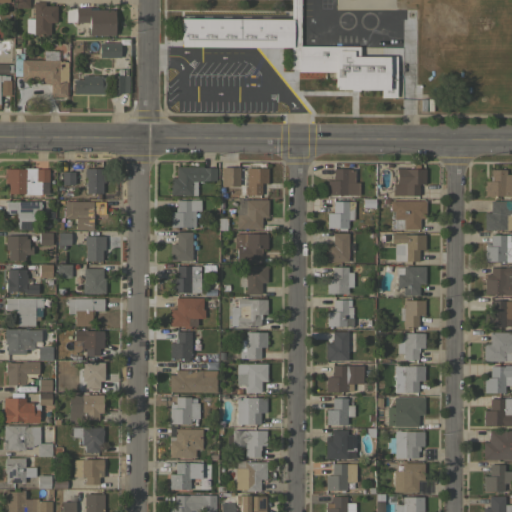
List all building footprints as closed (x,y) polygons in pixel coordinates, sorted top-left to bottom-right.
[(299,0),(299,46),(358,46),(357,55),(395,56),(395,97),(380,97),(380,89),(334,89),(335,71),(297,71),(297,68),(289,68),(289,47),(180,46),(180,18),(290,19),(290,0),(299,0)] [(55,22),(49,22),(49,34),(46,34),(25,34),(25,18),(32,18),(32,6),(31,6),(31,3),(33,3),(33,1),(43,1),(43,5),(55,5),(55,22)] [(88,35),(88,34),(86,34),(86,28),(88,28),(88,22),(75,22),(75,21),(65,21),(65,8),(75,8),(75,7),(89,7),(89,9),(114,9),(114,35),(88,35)] [(119,42),(119,57),(98,57),(98,42),(119,42)] [(67,81),(66,81),(65,96),(50,96),(50,84),(47,84),(47,83),(40,83),(40,80),(20,80),(20,76),(13,76),(13,48),(19,48),(19,53),(22,53),(22,59),(43,59),(43,49),(57,49),(57,60),(63,60),(63,61),(67,61),(67,81)] [(0,63),(7,63),(7,64),(11,64),(11,71),(7,71),(7,72),(0,72),(0,63)] [(0,74),(3,74),(3,75),(8,75),(8,80),(9,80),(10,95),(0,95),(0,74)] [(100,75),(100,80),(105,80),(105,93),(72,93),(72,79),(81,79),(81,75),(100,75)] [(128,92),(113,92),(113,75),(128,75),(128,92)] [(169,194),(169,177),(175,177),(175,166),(202,166),(201,167),(215,167),(215,180),(202,180),(202,181),(196,181),(196,195),(169,194)] [(238,176),(240,176),(240,180),(238,180),(238,185),(220,186),(220,167),(238,167),(238,176)] [(245,186),(245,167),(266,168),(266,183),(260,183),(260,194),(247,194),(247,195),(242,195),(242,186),(245,186)] [(23,168),(35,168),(47,168),(47,193),(23,193),(7,193),(7,182),(5,182),(5,168),(23,168)] [(104,168),(104,182),(101,182),(101,193),(85,193),(85,176),(83,176),(84,168),(104,168)] [(326,195),(326,180),(332,180),(332,175),(332,168),(354,168),(353,182),(358,182),(358,195),(326,195)] [(391,195),(391,189),(395,189),(395,168),(404,168),(424,169),(424,183),(418,183),(418,195),(391,195)] [(511,195),(483,195),(483,181),(489,181),(489,169),(505,169),(505,173),(511,173),(511,195)] [(73,184),(61,184),(61,171),(73,171),(73,184)] [(169,211),(174,211),(174,207),(175,207),(175,200),(189,200),(189,199),(199,199),(199,213),(194,213),(194,226),(188,226),(188,229),(185,229),(185,227),(169,226),(169,211)] [(267,199),(266,216),(260,216),(260,228),(235,228),(235,209),(237,209),(237,199),(267,199)] [(39,201),(39,211),(34,211),(34,229),(16,229),(16,218),(15,218),(15,213),(5,213),(5,200),(39,201)] [(104,201),(104,214),(97,213),(97,219),(92,219),(91,229),(74,229),(75,218),(63,217),(64,200),(104,201)] [(424,200),(424,217),(418,217),(418,229),(402,229),(402,228),(393,228),(393,211),(389,211),(389,200),(424,200)] [(511,200),(511,229),(483,229),(483,212),(489,212),(489,200),(511,200)] [(326,212),(332,212),(332,201),(353,201),(353,219),(347,219),(347,227),(345,227),(345,230),(338,230),(338,227),(326,227),(326,212)] [(51,232),(51,244),(38,244),(38,231),(51,232)] [(190,260),(169,260),(169,243),(175,243),(175,231),(191,231),(190,260)] [(70,232),(69,244),(57,244),(57,232),(70,232)] [(325,261),(325,244),(331,244),(331,232),(346,233),(346,261),(339,261),(325,261)] [(266,233),(266,248),(260,248),(260,253),(260,260),(247,260),(235,260),(235,248),(233,248),(233,233),(266,233)] [(424,234),(423,250),(417,249),(417,261),(393,260),(393,243),(390,243),(390,233),(424,234)] [(511,261),(483,261),(483,246),(484,246),(484,244),(489,244),(490,234),(508,235),(508,241),(511,241),(511,261)] [(25,235),(25,238),(27,238),(27,246),(31,246),(31,253),(24,253),(23,260),(7,260),(7,249),(4,249),(4,235),(25,235)] [(104,235),(104,249),(101,249),(101,260),(85,260),(85,244),(83,244),(83,235),(104,235)] [(51,263),(50,277),(38,276),(38,263),(51,263)] [(70,264),(70,277),(55,277),(55,264),(70,264)] [(199,292),(169,292),(169,277),(172,277),(173,272),(175,272),(175,265),(198,265),(198,276),(194,276),(194,282),(199,282),(199,292)] [(244,286),(238,286),(238,273),(244,273),(244,265),(266,265),(266,282),(260,282),(260,293),(244,293),(244,286)] [(352,287),(346,287),(346,293),(325,293),(325,278),(331,278),(331,273),(331,266),(347,266),(347,271),(352,271),(352,287)] [(424,266),(424,283),(418,283),(418,294),(402,294),(402,287),(396,287),(396,275),(394,275),(394,266),(402,267),(402,266),(424,266)] [(483,279),(484,279),(484,274),(489,274),(489,267),(503,267),(511,266),(511,276),(506,276),(506,282),(511,282),(511,294),(502,295),(502,293),(483,294),(483,279)] [(82,293),(82,268),(101,268),(101,278),(104,278),(104,293),(82,293)] [(24,293),(24,292),(22,292),(22,291),(8,291),(4,291),(4,288),(4,283),(5,283),(5,278),(6,278),(6,269),(24,269),(24,274),(25,274),(25,283),(37,283),(37,293),(24,293)] [(41,297),(41,307),(33,307),(33,315),(39,315),(39,319),(33,319),(33,325),(16,325),(16,314),(14,314),(14,309),(4,309),(4,297),(41,297)] [(73,325),(73,312),(66,312),(67,297),(102,298),(102,310),(92,310),(92,315),(90,315),(90,325),(73,325)] [(201,297),(201,309),(203,309),(203,318),(196,318),(196,326),(189,325),(189,328),(183,328),(183,326),(168,326),(168,309),(175,309),(175,297),(201,297)] [(236,298),(245,298),(245,299),(265,299),(265,314),(260,314),(260,318),(259,318),(259,325),(245,325),(245,326),(236,326),(236,298)] [(351,326),(325,326),(325,310),(331,310),(331,299),(346,299),(346,306),(351,306),(351,326)] [(402,320),(398,320),(398,307),(402,307),(402,300),(423,300),(423,315),(417,315),(417,326),(402,326),(402,320)] [(483,311),(489,311),(489,300),(503,300),(503,307),(510,308),(510,318),(503,318),(503,327),(483,327),(483,311)] [(24,328),(24,329),(39,329),(40,340),(32,340),(33,348),(24,348),(24,353),(5,353),(5,343),(3,343),(3,328),(24,328)] [(102,331),(102,333),(103,333),(103,338),(102,338),(102,348),(98,348),(98,355),(84,355),(84,348),(81,348),(81,340),(74,339),(74,330),(102,331)] [(346,340),(349,340),(349,349),(346,349),(346,360),(324,360),(324,342),(331,342),(331,330),(346,331),(346,340)] [(189,357),(187,357),(187,360),(181,360),(181,357),(168,357),(168,343),(174,343),(174,337),(175,337),(175,331),(189,331),(189,357)] [(238,358),(238,339),(245,339),(245,332),(265,332),(265,347),(259,347),(259,353),(260,353),(260,356),(259,356),(259,358),(238,358)] [(511,332),(511,360),(482,360),(482,343),(488,344),(488,332),(511,332)] [(423,333),(423,348),(417,348),(417,352),(417,359),(402,359),(402,353),(396,353),(396,340),(398,340),(398,336),(402,336),(402,333),(423,333)] [(51,346),(51,359),(36,359),(37,346),(51,346)] [(37,361),(37,373),(24,373),(24,384),(5,384),(5,374),(4,374),(4,361),(37,361)] [(103,362),(103,380),(98,380),(98,388),(84,388),(84,380),(81,380),(81,362),(103,362)] [(234,384),(234,363),(266,363),(266,380),(259,380),(259,392),(244,392),(244,384),(234,384)] [(324,391),(324,376),(331,376),(331,365),(361,365),(361,383),(351,383),(351,390),(345,390),(345,391),(340,391),(324,391)] [(394,375),(392,375),(392,365),(423,366),(423,380),(417,380),(416,392),(393,392),(394,375)] [(482,377),(488,377),(488,366),(502,366),(502,365),(511,365),(511,385),(503,385),(503,392),(482,392),(482,377)] [(215,391),(168,391),(168,374),(174,374),(174,370),(215,370),(215,376),(215,391)] [(50,378),(50,391),(37,391),(37,379),(50,378)] [(37,392),(50,392),(50,404),(37,404),(37,392)] [(101,394),(101,412),(97,412),(97,419),(84,419),(84,423),(67,423),(68,394),(101,394)] [(386,425),(386,406),(392,406),(392,397),(393,397),(393,395),(406,395),(406,397),(423,397),(423,414),(417,414),(417,425),(392,426),(392,424),(386,425)] [(21,422),(21,420),(8,420),(8,422),(3,422),(3,410),(2,410),(2,396),(24,397),(24,401),(32,401),(32,402),(37,402),(37,404),(37,409),(38,409),(38,422),(21,422)] [(198,418),(189,418),(189,423),(168,423),(168,408),(169,408),(169,403),(174,403),(174,396),(189,396),(189,403),(198,403),(198,418)] [(511,425),(501,425),(482,425),(482,410),(488,410),(488,398),(489,398),(489,396),(495,396),(495,397),(511,398),(511,425)] [(235,397),(265,397),(265,412),(259,412),(258,424),(235,424),(235,397)] [(345,404),(352,405),(352,416),(346,416),(346,424),(324,424),(325,409),(330,409),(331,397),(345,397),(345,404)] [(24,446),(24,449),(2,449),(2,425),(22,425),(38,425),(38,442),(37,442),(50,442),(50,456),(36,456),(36,443),(31,445),(30,446),(24,446)] [(101,426),(101,429),(102,429),(102,434),(101,434),(101,444),(97,444),(97,452),(84,452),(84,444),(80,444),(80,437),(71,437),(71,427),(80,427),(80,426),(101,426)] [(200,448),(194,448),(194,457),(191,457),(191,459),(183,459),(183,457),(167,457),(167,436),(173,436),(174,428),(201,428),(200,448)] [(324,436),(330,436),(330,429),(346,429),(346,431),(348,431),(348,434),(352,434),(352,437),(354,439),(354,458),(324,458),(324,436)] [(393,457),(393,452),(388,452),(388,447),(386,447),(386,442),(388,442),(388,437),(393,437),(393,430),(395,430),(395,429),(399,429),(399,431),(422,431),(422,446),(417,446),(417,451),(416,451),(416,457),(393,457)] [(265,430),(265,445),(259,445),(259,450),(258,456),(243,456),(243,441),(243,446),(230,446),(231,430),(265,430)] [(511,459),(481,459),(481,442),(487,442),(488,430),(511,430),(511,459)] [(23,457),(23,466),(34,466),(34,477),(23,477),(23,482),(4,482),(4,472),(3,472),(3,457),(23,457)] [(74,459),(80,459),(80,458),(102,459),(102,476),(97,476),(97,484),(83,483),(83,476),(73,476),(74,459)] [(265,462),(265,479),(258,479),(258,490),(244,490),(244,489),(234,489),(234,482),(231,482),(231,467),(243,467),(243,461),(265,462)] [(201,462),(200,478),(199,478),(199,481),(189,481),(189,489),(167,488),(168,473),(174,473),(174,462),(201,462)] [(423,463),(422,480),(416,480),(416,491),(392,491),(392,470),(401,470),(401,462),(423,463)] [(354,463),(354,481),(345,481),(345,489),(324,489),(324,475),(330,475),(330,463),(354,463)] [(503,470),(511,470),(511,483),(502,483),(502,485),(507,485),(507,490),(502,490),(502,491),(481,491),(482,475),(487,475),(488,464),(503,464),(503,470)] [(37,474),(49,474),(49,488),(37,488),(37,474)] [(4,511),(4,503),(3,503),(3,489),(23,489),(23,498),(30,498),(38,498),(38,500),(50,500),(50,511),(4,511)] [(238,511),(239,507),(235,507),(235,492),(246,493),(246,495),(264,495),(264,511),(238,511)] [(83,511),(84,493),(102,493),(102,508),(103,508),(103,511),(83,511)] [(383,511),(374,511),(374,493),(383,493),(383,499),(383,511)] [(167,511),(167,506),(173,506),(173,495),(188,495),(188,494),(214,494),(214,511),(212,511),(202,511),(200,511),(200,510),(189,510),(189,511),(167,511)] [(503,504),(509,504),(509,511),(481,511),(481,507),(487,507),(487,495),(503,495),(503,504)] [(345,502),(353,502),(353,511),(324,511),(324,507),(330,507),(330,496),(345,496),(345,502)] [(393,511),(393,504),(401,504),(401,496),(422,496),(422,511),(416,511),(393,511)] [(60,511),(60,501),(74,501),(74,511),(60,511)] [(233,511),(219,511),(219,502),(233,502),(233,511)]
